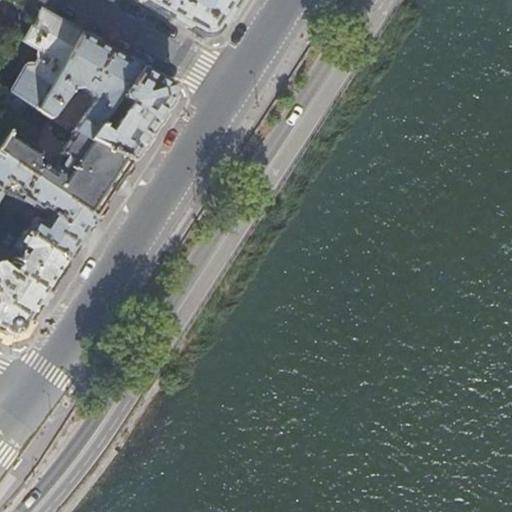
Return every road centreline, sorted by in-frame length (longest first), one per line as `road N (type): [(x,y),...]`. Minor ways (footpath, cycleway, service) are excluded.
road 1 (primary): [(20,511),(101,409),(366,0)]
road 2 (tertiary): [(25,399),(234,88)]
road 3 (residential): [(234,88),(76,0)]
